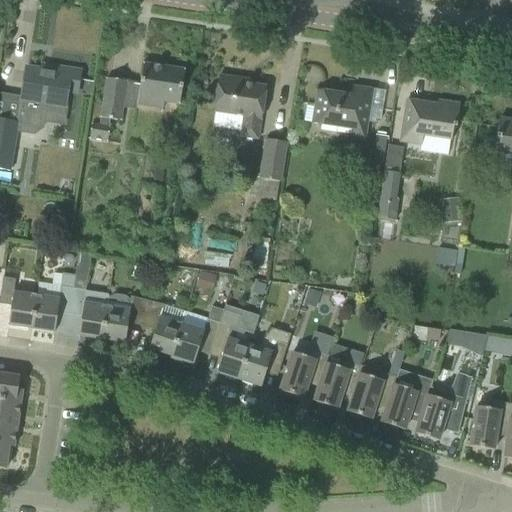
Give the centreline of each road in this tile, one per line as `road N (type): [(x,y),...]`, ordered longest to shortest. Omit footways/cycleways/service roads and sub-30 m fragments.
road 1 (residential): [(476,504),(459,482),(419,468),(129,372),(54,358)]
road 2 (tertiary): [(481,43),(209,0)]
road 3 (residential): [(40,500),(54,358)]
road 4 (residential): [(476,504),(350,511)]
